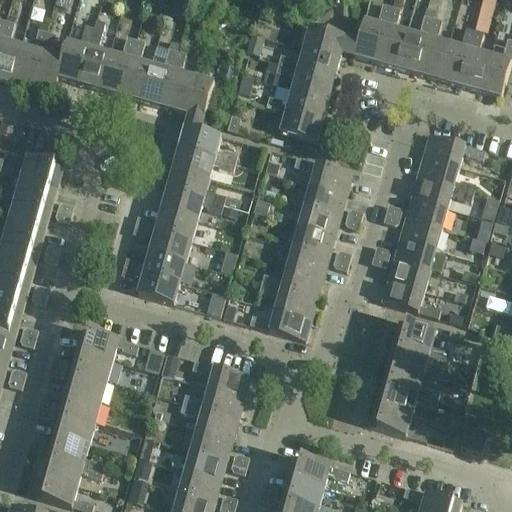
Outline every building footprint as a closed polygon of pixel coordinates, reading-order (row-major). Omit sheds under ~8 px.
[(358,46),(354,61),(376,67),(392,11),(382,9),(378,24),(381,24),(379,30),(377,29),(364,25),(360,39),(359,43),(358,46)] [(392,11),(376,67),(396,73),(406,37),(395,34),(392,33),(394,27),(396,28),(400,14),(392,11)] [(260,18),(269,21),(271,14),(262,12),(260,18)] [(269,21),(260,18),(258,26),(267,29),(269,21)] [(406,37),(396,73),(417,79),(433,23),(424,20),(420,35),(423,36),(421,42),(418,41),(406,37)] [(58,83),(78,88),(96,25),(87,22),(81,44),(84,45),(82,51),(66,47),(62,63),(57,82),(58,83)] [(433,23),(417,79),(437,84),(448,49),(436,46),(434,45),(435,40),(437,40),(441,25),(433,23)] [(78,88),(99,94),(109,59),(97,55),(105,27),(96,25),(78,88)] [(0,44),(0,84),(10,87),(20,51),(9,48),(14,29),(5,26),(0,44)] [(437,84),(458,90),(474,35),(465,32),(461,47),(464,47),(462,53),(448,49),(437,84)] [(339,65),(341,58),(348,59),(354,61),(358,46),(309,33),(303,54),(339,65)] [(32,55),(20,51),(10,87),(31,93),(47,38),(38,35),(32,55)] [(474,35),(458,90),(461,91),(480,96),(490,61),(478,57),(476,57),(477,51),(479,52),(483,37),(474,35)] [(47,38),(31,93),(53,100),(58,83),(57,82),(62,63),(50,60),(56,40),(47,38)] [(259,60),(264,43),(251,40),(247,57),(259,60)] [(99,94),(120,100),(135,45),(127,42),(123,56),(126,57),(124,63),(109,59),(99,94)] [(490,61),(480,96),(501,102),(511,66),(511,60),(511,45),(507,44),(503,59),(505,59),(504,65),(501,64),(490,61)] [(120,100),(141,106),(151,70),(137,66),(139,60),(141,60),(144,47),(135,45),(120,100)] [(141,106),(161,112),(177,56),(168,54),(164,68),(167,69),(166,75),(151,70),(141,106)] [(334,85),(339,65),(303,54),(299,68),(295,67),(295,65),(281,60),(278,69),(334,85)] [(161,112),(182,118),(192,82),(178,78),(180,71),(182,72),(186,59),(177,56),(161,112)] [(269,67),(266,75),(275,77),(277,69),(269,67)] [(328,106),(334,85),(278,69),(276,78),(290,82),(291,80),(296,81),(292,96),(328,106)] [(234,87),(238,73),(230,70),(226,85),(234,87)] [(248,101),(253,84),(242,81),(237,98),(248,101)] [(182,118),(189,120),(186,128),(185,132),(200,136),(202,132),(214,88),(192,82),(182,118)] [(322,126),(328,106),(292,96),(288,110),(283,109),(284,106),(269,102),(266,112),(286,118),(286,116),(322,126)] [(280,138),(315,149),(322,126),(286,116),(286,118),(280,138)] [(231,121),(227,136),(236,138),(240,124),(231,121)] [(185,132),(179,153),(235,169),(238,160),(223,156),(223,159),(217,157),(217,155),(221,142),(219,141),(214,140),(200,136),(185,132)] [(429,141),(423,162),(459,173),(462,160),(463,158),(469,160),(468,162),(482,166),(494,169),(496,161),(485,157),(465,152),(465,151),(430,141),(429,141)] [(179,153),(173,174),(209,184),(212,172),(213,170),(219,172),(218,174),(233,178),(235,169),(179,153)] [(37,165),(27,162),(21,184),(57,194),(63,172),(37,165)] [(423,162),(417,184),(473,199),(475,190),(461,186),(461,189),(455,187),(455,184),(459,173),(423,162)] [(346,200),(352,179),(316,168),(316,169),(297,164),(294,173),(308,177),(309,174),(314,175),(310,190),(346,200)] [(269,166),(265,178),(275,181),(279,169),(269,166)] [(173,174),(167,195),(223,211),(226,203),(211,199),(211,200),(205,198),(205,197),(209,184),(173,174)] [(21,184),(15,204),(51,214),(57,194),(21,184)] [(417,184),(412,204),(447,214),(450,202),(451,199),(457,201),(456,204),(470,208),(473,199),(417,184)] [(248,186),(245,194),(253,196),(255,189),(248,186)] [(310,190),(304,211),(340,221),(346,200),(310,190)] [(167,195),(161,217),(197,226),(201,214),(202,211),(208,212),(207,216),(221,220),(223,211),(167,195)] [(15,204),(9,225),(45,235),(51,214),(15,204)] [(412,204),(406,225),(441,235),(447,214),(412,204)] [(57,216),(70,220),(73,211),(62,208),(58,210),(57,216)] [(385,218),(400,223),(401,217),(399,213),(388,210),(385,218)] [(304,211),(299,231),(335,242),(340,221),(304,211)] [(225,212),(223,220),(235,223),(237,216),(225,212)] [(346,223),(360,227),(363,218),(352,214),(347,217),(346,223)] [(70,220),(57,216),(55,222),(57,226),(68,229),(70,220)] [(161,217),(155,237),(192,247),(197,226),(161,217)] [(400,223),(385,218),(383,227),(394,231),(398,228),(400,223)] [(136,231),(150,236),(152,230),(150,225),(138,222),(136,231)] [(360,227),(346,223),(344,229),(346,233),(358,236),(360,227)] [(9,225),(3,246),(39,256),(45,235),(9,225)] [(406,225),(400,246),(435,256),(441,235),(406,225)] [(150,236),(136,231),(133,240),(145,243),(149,241),(150,236)] [(299,231),(293,252),(329,263),(335,242),(299,231)] [(155,237),(150,257),(186,268),(192,247),(155,237)] [(3,246),(0,258),(0,267),(34,277),(39,256),(3,246)] [(400,246),(394,267),(429,276),(435,256),(400,246)] [(45,258),(59,262),(61,252),(50,249),(47,252),(45,258)] [(293,252),(287,273),(323,283),(329,263),(293,252)] [(374,261),(388,265),(389,259),(387,255),(376,252),(374,261)] [(334,265),(348,269),(351,259),(340,256),(335,259),(334,265)] [(150,257),(144,278),(180,289),(186,268),(150,257)] [(59,262),(45,258),(43,264),(45,267),(56,270),(59,262)] [(388,265),(374,261),(371,269),(382,273),(386,271),(388,265)] [(124,273),(139,277),(140,272),(138,267),(127,264),(124,273)] [(348,269),(334,265),(332,271),(334,274),(346,278),(348,269)] [(0,267),(0,290),(28,298),(34,277),(0,267)] [(394,267),(388,287),(423,297),(429,276),(394,267)] [(139,277),(124,273),(122,282),(133,285),(137,282),(139,277)] [(317,304),(323,283),(287,273),(283,286),(283,288),(278,286),(279,284),(264,280),(262,289),(317,304)] [(144,278),(138,300),(174,310),(180,289),(144,278)] [(388,287),(382,309),(418,319),(437,324),(440,315),(426,311),(426,313),(419,312),(420,309),(423,297),(388,287)] [(311,325),(315,313),(317,304),(262,289),(259,298),(273,302),(274,299),(279,300),(275,315),(311,325)] [(0,312),(22,319),(28,298),(0,290),(0,312)] [(33,300),(47,303),(50,294),(39,291),(34,294),(33,300)] [(456,296),(453,305),(465,308),(467,299),(456,296)] [(47,303),(33,300),(32,305),(34,309),(45,312),(47,303)] [(0,312),(0,335),(16,340),(22,319),(0,312)] [(311,325),(275,315),(272,327),(271,329),(266,328),(267,325),(253,321),(250,330),(269,336),(269,337),(305,347),(311,325)] [(435,337),(399,327),(393,348),(449,364),(451,355),(437,351),(437,353),(430,352),(435,337)] [(511,337),(510,337),(511,335),(496,330),(493,340),(511,345),(511,337)] [(21,341),(35,345),(38,336),(27,333),(23,336),(21,341)] [(0,335),(0,358),(10,361),(16,340),(0,335)] [(83,335),(77,357),(112,368),(116,355),(117,352),(123,354),(122,357),(136,361),(138,352),(119,346),(119,345),(99,340),(83,335)] [(35,345),(21,341),(20,347),(22,351),(33,354),(35,345)] [(393,348),(387,369),(423,379),(427,364),(433,366),(432,369),(446,373),(449,364),(393,348)] [(150,355),(144,375),(158,379),(164,359),(150,355)] [(77,357),(71,378),(107,388),(112,368),(77,357)] [(0,358),(0,380),(5,382),(10,361),(0,358)] [(51,372),(65,376),(67,370),(65,366),(54,363),(51,372)] [(194,367),(192,376),(212,381),(208,394),(244,404),(250,382),(215,372),(215,373),(194,367)] [(387,369),(381,389),(437,405),(439,396),(426,393),(425,395),(419,393),(419,391),(423,379),(387,369)] [(65,376),(51,372),(49,381),(60,384),(64,381),(65,376)] [(10,383),(24,387),(26,378),(15,375),(12,377),(10,383)] [(71,378),(65,399),(101,409),(107,388),(71,378)] [(24,387),(10,383),(8,388),(10,392),(21,395),(24,387)] [(381,389),(375,410),(411,421),(416,406),(421,408),(421,410),(434,414),(437,405),(381,389)] [(185,399),(183,409),(238,425),(244,404),(208,394),(205,405),(204,408),(200,406),(200,404),(185,399)] [(65,399),(59,419),(95,430),(101,409),(65,399)] [(39,413),(54,417),(55,411),(53,407),(42,404),(39,413)] [(183,409),(180,418),(195,422),(196,419),(201,421),(200,424),(197,435),(232,446),(238,425),(183,409)] [(369,432),(406,442),(425,447),(428,438),(414,434),(413,436),(408,434),(411,421),(375,410),(369,432)] [(54,417),(39,413),(37,422),(48,426),(52,423),(54,417)] [(59,419),(53,440),(89,450),(95,430),(59,419)] [(197,435),(191,456),(227,467),(232,446),(197,435)] [(459,453),(482,460),(486,443),(464,437),(459,453)] [(53,440),(48,461),(103,476),(106,467),(91,463),(91,465),(85,464),(86,462),(89,450),(53,440)] [(191,456),(185,477),(221,487),(227,467),(191,456)] [(232,468),(247,472),(249,463),(238,460),(233,463),(232,468)] [(48,461),(42,482),(77,491),(80,480),(81,477),(87,479),(86,482),(100,486),(103,476),(48,461)] [(330,472),(294,461),(288,483),(324,494),(327,482),(328,479),(333,481),(333,483),(346,487),(349,478),(329,472),(330,472)] [(247,472),(232,468),(230,473),(234,478),(244,481),(247,472)] [(185,477),(179,498),(215,508),(221,487),(185,477)] [(42,482),(35,503),(66,511),(92,511),(94,509),(80,505),(79,508),(73,506),(74,503),(77,491),(42,482)] [(308,511),(318,511),(324,494),(288,483),(282,504),(308,511)] [(262,499),(276,503),(278,497),(276,493),(265,489),(262,499)] [(460,511),(462,509),(426,499),(425,499),(405,494),(403,503),(418,507),(418,504),(423,505),(420,511),(460,511)] [(131,495),(128,506),(142,510),(145,499),(131,495)] [(179,498),(175,511),(213,511),(215,508),(179,498)] [(276,503),(262,499),(260,507),(271,511),(274,508),(276,503)] [(221,509),(229,511),(235,511),(237,505),(226,501),(222,503),(221,509)]
